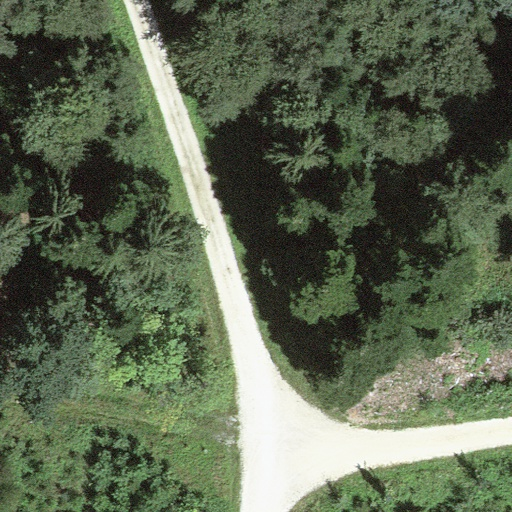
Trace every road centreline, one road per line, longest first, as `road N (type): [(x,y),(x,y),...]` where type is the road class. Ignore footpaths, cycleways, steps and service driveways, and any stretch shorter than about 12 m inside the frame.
road 1 (track): [(249,511),(256,466),(251,397),(228,292),(129,0)]
road 2 (track): [(511,430),(256,466)]
